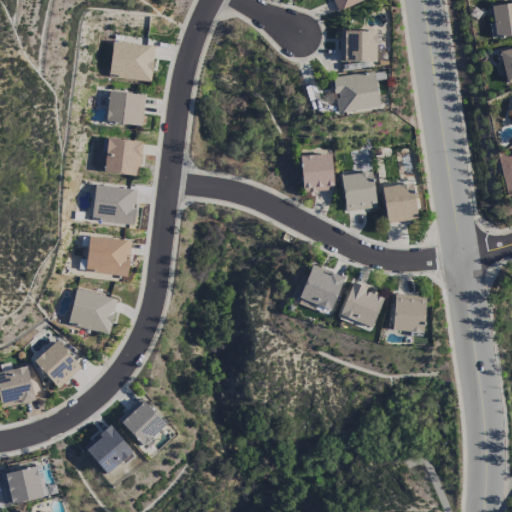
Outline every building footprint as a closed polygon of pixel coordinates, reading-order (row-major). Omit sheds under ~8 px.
[(368,0),(332,0),(336,11),(368,0)] [(511,36),(511,3),(489,7),(494,39),(511,36)] [(339,31),(338,62),(374,63),(375,32),(339,31)] [(153,46),(111,43),(108,81),(150,84),(153,46)] [(336,113),(378,108),(373,72),(331,78),(333,95),(334,95),(336,113)] [(144,96),(108,91),(104,123),(140,127),(144,96)] [(103,174),(139,176),(140,142),(105,140),(103,174)] [(299,156),(301,193),(332,192),(331,155),(299,156)] [(344,212),(376,208),(370,172),(339,176),(344,212)] [(386,225),(416,220),(411,184),(380,188),(386,225)] [(136,190),(94,185),(89,220),(131,225),(136,190)] [(83,272),(125,278),(130,242),(88,236),(83,272)] [(297,298),(329,312),(343,278),(311,265),(297,298)] [(371,328),(383,296),(350,284),(338,316),(371,328)] [(108,334),(115,299),(74,291),(67,326),(108,334)] [(424,296),(393,295),(391,331),(422,333),(424,296)] [(32,362),(57,389),(80,368),(55,341),(32,362)] [(34,401),(25,366),(0,372),(0,407),(0,409),(34,401)] [(116,420),(141,447),(164,426),(139,399),(116,420)] [(82,448),(106,476),(132,454),(108,426),(82,448)] [(0,473),(0,478),(5,505),(44,498),(39,467),(0,473)]
